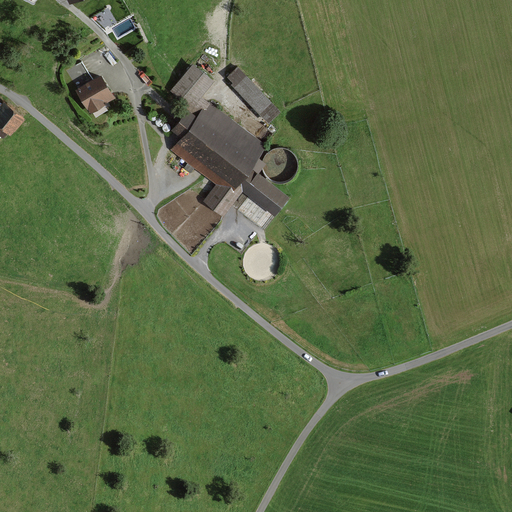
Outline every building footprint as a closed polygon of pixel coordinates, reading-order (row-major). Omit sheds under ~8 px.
[(69,69),(78,85),(93,76),(84,60),(69,69)] [(216,76),(195,60),(173,88),(199,108),(202,111),(212,99),(203,92),(216,76)] [(238,65),(227,75),(233,80),(231,82),(269,121),(281,109),(238,65)] [(78,85),(75,86),(89,111),(117,95),(102,71),(93,76),(78,85)] [(25,115),(5,99),(0,105),(0,126),(9,134),(25,115)] [(270,144),(212,99),(202,111),(199,108),(196,111),(188,105),(172,125),(183,133),(172,148),(216,182),(203,198),(224,214),(247,185),(241,180),(270,144)]
